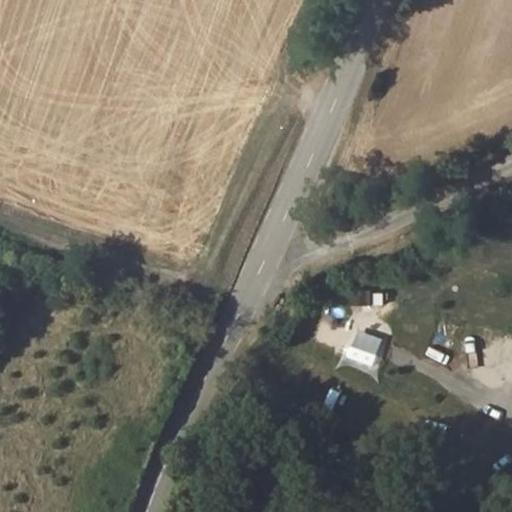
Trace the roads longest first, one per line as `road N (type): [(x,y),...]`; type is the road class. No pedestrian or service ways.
road 1 (unclassified): [(156,511),(271,247),(361,0)]
road 2 (track): [(271,247),(349,240),(511,164)]
